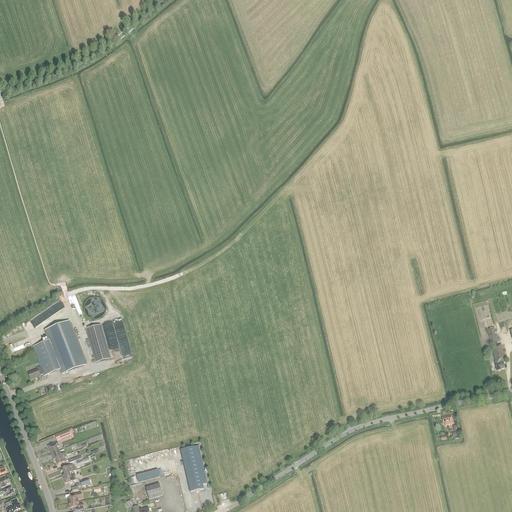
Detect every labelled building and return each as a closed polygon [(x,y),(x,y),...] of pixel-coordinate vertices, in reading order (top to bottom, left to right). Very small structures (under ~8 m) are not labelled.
[(96,297),(95,297),(93,297),(92,297),(91,298),(90,298),(89,299),(88,299),(88,300),(87,300),(87,301),(86,301),(86,302),(85,302),(85,303),(84,304),(84,305),(84,306),(84,307),(83,308),(83,309),(84,310),(84,311),(84,312),(85,313),(85,314),(86,315),(86,316),(87,316),(87,317),(88,317),(88,318),(89,318),(90,318),(91,319),(92,319),(94,320),(95,320),(96,319),(97,319),(98,319),(99,319),(100,318),(101,318),(101,317),(102,317),(103,316),(104,315),(104,314),(105,314),(105,313),(105,312),(106,311),(106,310),(106,309),(106,308),(106,307),(106,306),(106,305),(105,304),(105,303),(104,303),(104,302),(103,301),(103,300),(102,300),(101,299),(100,298),(99,298),(97,297),(96,297)] [(35,327),(59,312),(60,314),(66,311),(59,301),(31,319),(35,327)] [(492,347),(496,346),(495,342),(498,341),(494,328),(493,328),(491,323),(490,319),(487,307),(481,308),(492,347)] [(44,376),(60,370),(62,375),(87,365),(70,321),(44,331),(48,341),(33,347),(40,367),(36,368),(37,370),(28,374),(30,380),(40,376),(39,376),(43,374),(44,376)] [(95,364),(110,359),(101,325),(86,330),(95,364)] [(496,346),(492,347),(495,362),(497,372),(501,371),(501,370),(505,369),(503,363),(506,362),(501,345),(496,346)] [(47,395),(55,392),(52,385),(45,388),(47,395)] [(453,421),(452,416),(451,415),(443,417),(444,418),(442,419),(443,423),(445,423),(445,426),(453,424),(453,423),(454,423),(454,421),(453,421)] [(69,431),(59,435),(61,439),(71,436),(69,431)] [(51,454),(58,452),(57,448),(59,447),(57,443),(58,443),(57,442),(55,443),(55,444),(48,447),(51,454)] [(202,485),(207,484),(198,447),(180,451),(190,493),(203,490),(202,485)] [(59,451),(58,452),(51,454),(53,461),(56,460),(66,456),(65,453),(61,455),(59,451)] [(67,457),(66,456),(56,460),(58,465),(66,462),(65,458),(67,457)] [(75,466),(73,467),(73,465),(62,469),(64,475),(65,475),(69,473),(76,471),(75,466)] [(72,481),(72,482),(76,480),(74,474),(70,476),(69,473),(65,475),(64,475),(62,476),(65,484),(72,481)] [(6,485),(9,483),(7,477),(0,479),(0,488),(6,486),(6,485)] [(80,482),(81,487),(90,484),(89,479),(80,482)] [(149,500),(162,496),(159,484),(145,488),(149,500)] [(8,488),(2,491),(0,491),(0,496),(4,495),(5,498),(9,497),(8,496),(14,493),(12,488),(9,489),(8,488)] [(68,499),(69,504),(78,502),(78,500),(82,499),(81,493),(74,495),(74,498),(68,499)] [(5,504),(6,508),(5,509),(5,511),(14,511),(20,509),(18,504),(16,500),(5,504)] [(79,504),(78,502),(69,504),(69,509),(76,508),(76,511),(84,510),(83,504),(79,504)]
